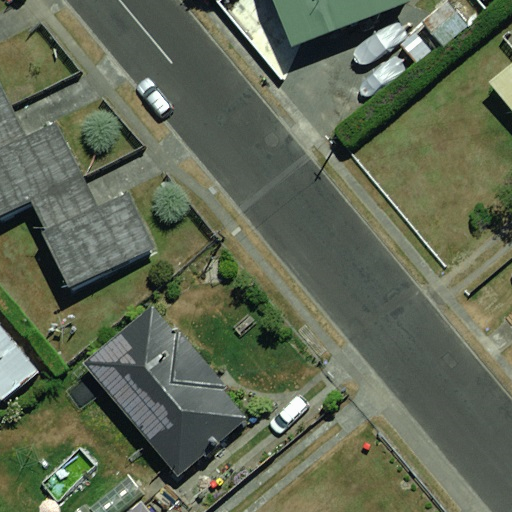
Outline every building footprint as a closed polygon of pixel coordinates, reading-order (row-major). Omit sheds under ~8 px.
[(422,0),(270,0),(291,56),(425,6),(422,0)] [(511,69),(492,87),(511,110),(511,69)] [(0,107),(0,219),(1,222),(37,205),(75,289),(152,255),(118,180),(82,196),(44,112),(9,128),(0,107)] [(150,305),(78,364),(171,477),(244,418),(150,305)] [(0,357),(11,348),(0,335),(0,357)] [(143,511),(128,494),(106,511),(143,511)]
